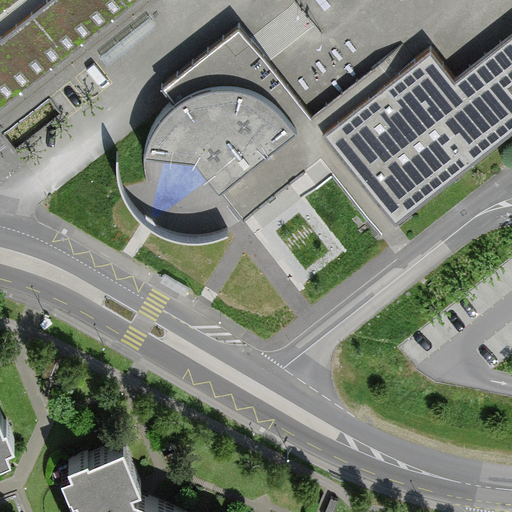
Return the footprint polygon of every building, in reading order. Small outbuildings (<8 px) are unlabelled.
[(56,0),(0,44),(0,128),(4,134),(176,0),(56,0)] [(0,0),(0,44),(56,0),(0,0)] [(391,229),(398,224),(324,127),(319,122),(243,25),(164,86),(175,100),(189,92),(206,85),(220,82),(234,83),(254,90),(268,98),(283,113),(297,131),(221,190),(243,219),(322,158),(382,236),(391,229)] [(511,86),(511,37),(458,79),(431,45),(324,127),(398,224),(511,134),(511,87),(511,86)] [(344,51),(312,78),(325,93),(357,66),(344,51)] [(196,159),(221,190),(297,131),(283,113),(268,98),(254,90),(234,83),(220,82),(206,85),(189,92),(175,100),(168,106),(159,114),(152,126),(147,142),(145,153),(196,159)] [(190,288),(165,274),(160,283),(185,297),(190,288)] [(0,452),(9,450),(5,439),(13,436),(6,419),(1,421),(0,418),(0,452)] [(185,511),(130,488),(127,482),(137,477),(121,439),(86,454),(85,451),(68,458),(71,464),(60,468),(69,490),(76,487),(83,502),(74,506),(76,511),(185,511)]
